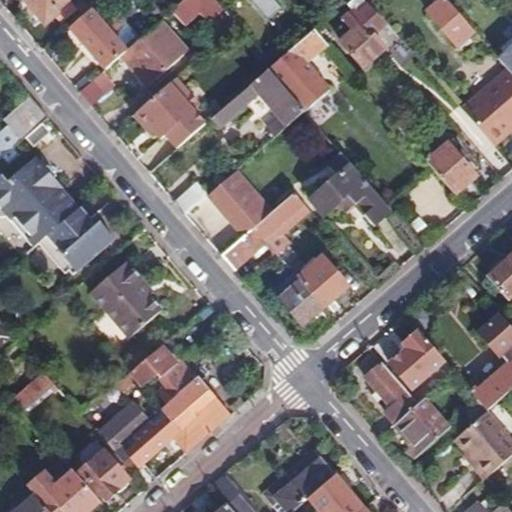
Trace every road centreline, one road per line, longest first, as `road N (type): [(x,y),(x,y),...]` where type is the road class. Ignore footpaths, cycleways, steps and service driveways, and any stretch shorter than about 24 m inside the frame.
road 1 (residential): [(0,39),(304,379)]
road 2 (residential): [(511,198),(304,379)]
road 3 (residential): [(304,379),(152,511)]
road 4 (residential): [(420,511),(304,379)]
